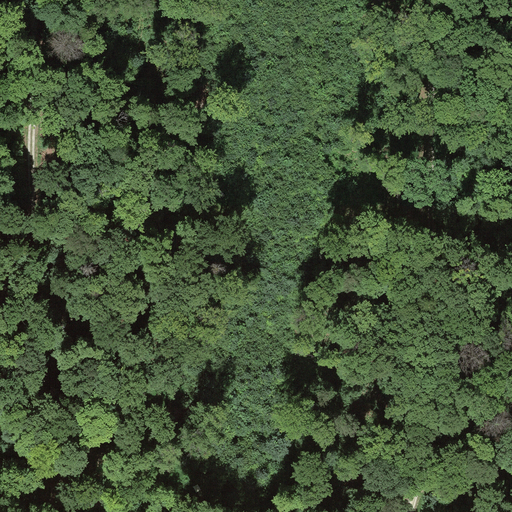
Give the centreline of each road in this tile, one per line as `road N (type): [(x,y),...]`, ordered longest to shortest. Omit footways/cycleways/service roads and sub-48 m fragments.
road 1 (track): [(413,511),(444,371),(430,161),(435,0)]
road 2 (track): [(30,0),(36,136),(19,244),(0,291)]
